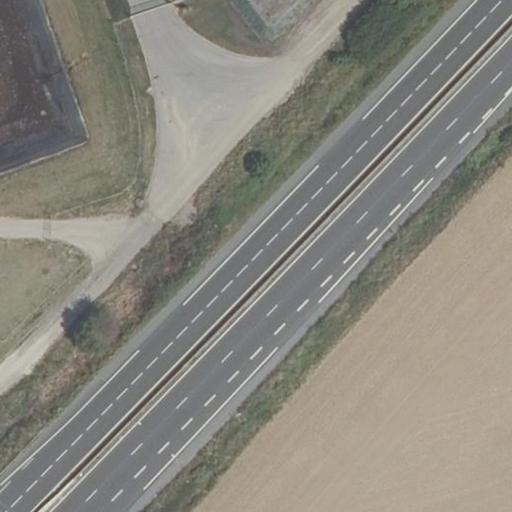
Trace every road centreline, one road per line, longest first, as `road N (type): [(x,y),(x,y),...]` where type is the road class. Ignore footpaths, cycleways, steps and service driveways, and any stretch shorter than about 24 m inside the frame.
road 1 (trunk): [(499,0),(0,507)]
road 2 (trunk): [(82,511),(511,64)]
road 3 (track): [(383,0),(0,394)]
